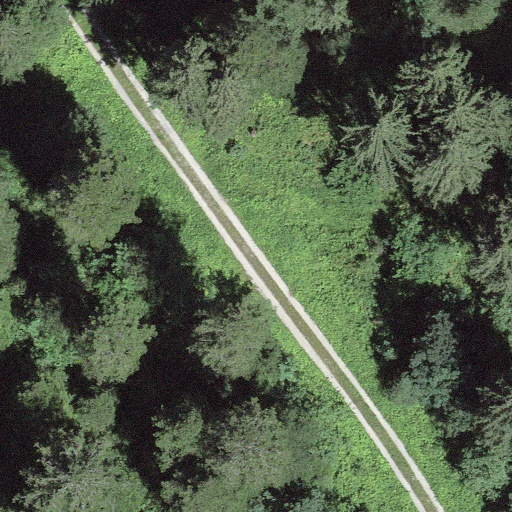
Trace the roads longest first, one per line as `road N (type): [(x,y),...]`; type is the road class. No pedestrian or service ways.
road 1 (track): [(425,511),(65,0)]
road 2 (track): [(0,104),(171,160)]
